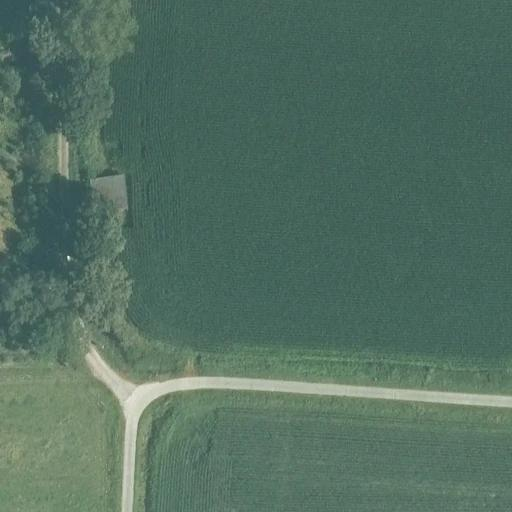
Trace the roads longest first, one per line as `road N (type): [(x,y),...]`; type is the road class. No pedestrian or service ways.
road 1 (unclassified): [(64,0),(73,310),(95,368),(137,410)]
road 2 (unclassified): [(511,406),(197,390),(137,410)]
